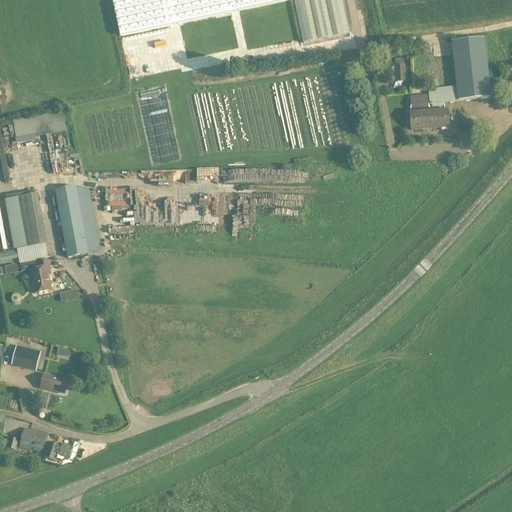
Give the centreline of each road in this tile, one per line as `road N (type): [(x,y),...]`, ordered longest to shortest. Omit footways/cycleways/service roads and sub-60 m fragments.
road 1 (unclassified): [(63,491),(210,429),(274,391),(388,302),(511,170)]
road 2 (track): [(511,22),(358,46)]
